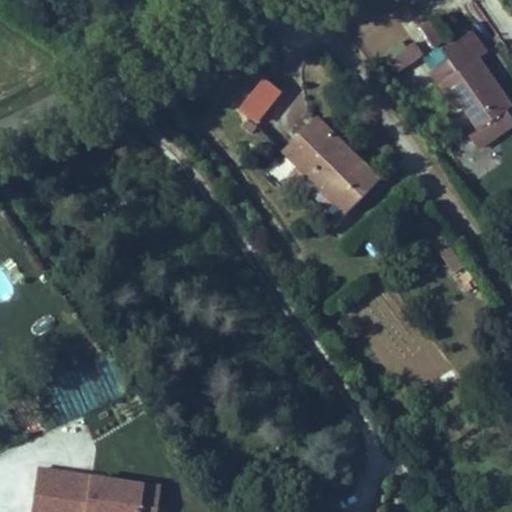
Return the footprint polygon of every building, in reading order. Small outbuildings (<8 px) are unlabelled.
[(427,21),(417,27),(432,50),(442,43),(427,21)] [(447,58),(427,72),(454,112),(459,108),(474,130),(467,135),(478,151),(511,127),(511,119),(506,111),(511,107),(479,59),(488,53),(472,29),(442,50),(447,58)] [(423,56),(414,41),(387,58),(397,73),(423,56)] [(266,81),(241,112),(258,125),(282,94),(266,81)] [(319,120),(283,157),(346,217),(382,181),(319,120)] [(466,267),(427,215),(414,225),(453,276),(466,267)] [(117,385),(104,389),(97,370),(67,380),(78,412),(122,398),(117,385)] [(158,511),(162,489),(41,471),(34,511),(158,511)]
